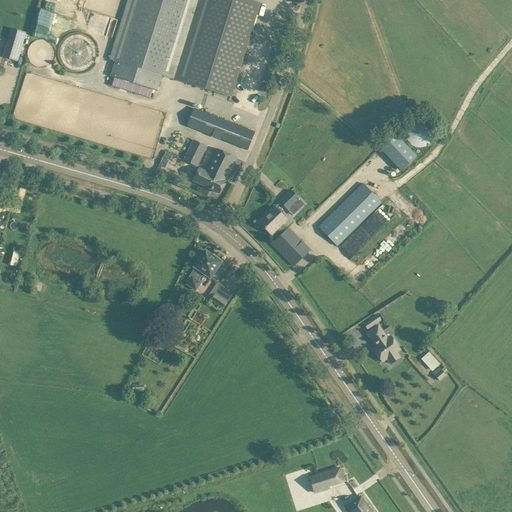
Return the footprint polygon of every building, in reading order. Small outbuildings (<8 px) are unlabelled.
[(161,76),(173,80),(231,97),(260,3),(249,0),(127,0),(109,60),(115,62),(110,77),(157,91),(161,76)] [(13,27),(4,56),(21,61),(30,32),(13,27)] [(188,125),(238,146),(248,149),(254,133),(194,108),(188,125)] [(405,133),(405,134),(405,136),(406,137),(406,138),(406,139),(407,140),(407,141),(408,142),(409,143),(409,144),(410,145),(412,146),(413,147),(414,147),(416,148),(417,148),(418,148),(419,148),(420,148),(422,148),(423,148),(424,147),(425,147),(427,146),(428,145),(429,144),(430,143),(431,142),(431,141),(432,140),(432,139),(433,138),(433,137),(433,135),(433,134),(433,133),(433,132),(433,131),(432,129),(432,128),(431,127),(430,126),(430,125),(429,124),(428,124),(427,123),(426,122),(425,122),(424,121),(423,121),(422,121),(420,121),(419,120),(418,121),(417,121),(416,121),(414,121),(413,122),(412,122),(411,123),(410,124),(409,125),(408,126),(407,127),(407,128),(406,130),(406,131),(406,132),(405,133)] [(379,148),(401,171),(416,157),(394,134),(379,148)] [(193,140),(183,161),(197,167),(206,147),(193,140)] [(218,150),(216,149),(206,172),(199,168),(193,181),(219,194),(237,158),(218,149),(218,150)] [(163,158),(160,166),(165,168),(168,161),(163,158)] [(363,183),(326,220),(319,227),(337,246),(381,202),(363,183)] [(280,202),(287,209),(299,198),(291,190),(280,202)] [(286,220),(281,214),(274,207),(259,222),(276,239),(272,244),(294,266),(310,250),(288,228),(287,229),(282,224),(286,220)] [(205,251),(200,259),(193,269),(195,270),(190,277),(192,278),(187,284),(195,290),(200,283),(197,281),(203,273),(210,278),(221,262),(220,261),(221,260),(216,256),(215,258),(205,251)] [(26,288),(45,293),(47,285),(34,281),(33,285),(27,283),(26,288)] [(211,299),(223,308),(234,293),(221,285),(211,299)] [(390,364),(400,357),(396,352),(400,349),(391,336),(395,333),(390,326),(383,331),(378,325),(367,333),(376,346),(373,349),(382,362),(387,359),(390,364)] [(430,368),(432,371),(438,365),(435,362),(437,361),(429,352),(421,359),(429,368),(430,368)] [(434,376),(439,382),(446,375),(439,367),(433,373),(434,375),(434,376)] [(144,388),(132,389),(133,401),(145,400),(144,388)] [(309,477),(314,493),(329,488),(329,486),(344,481),(340,468),(309,477)] [(371,511),(361,496),(345,507),(347,511),(371,511)]
